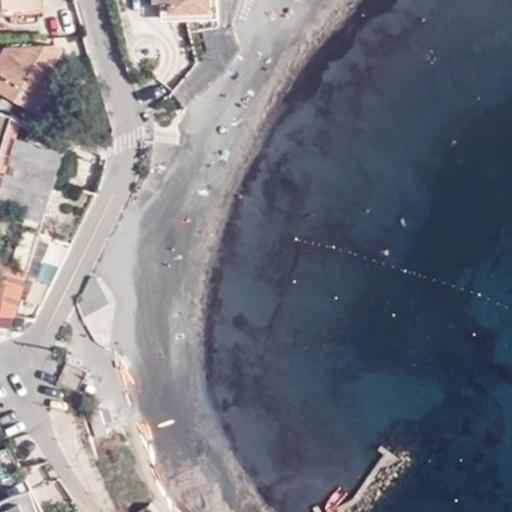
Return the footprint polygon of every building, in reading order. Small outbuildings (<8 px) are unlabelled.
[(0,0),(0,9),(7,10),(8,15),(16,15),(16,9),(36,8),(35,0),(0,0)] [(150,0),(150,1),(166,1),(166,10),(206,10),(204,0),(150,0)] [(0,92),(34,113),(58,70),(50,64),(59,49),(53,45),(6,47),(0,57),(0,73),(4,77),(0,84),(0,92)] [(12,118),(7,115),(0,136),(0,169),(4,171),(19,123),(12,118)] [(25,269),(16,315),(32,317),(68,243),(35,234),(25,269)] [(16,316),(16,315),(25,269),(0,261),(0,326),(10,329),(13,315),(16,316)] [(103,290),(78,304),(82,313),(83,318),(111,303),(103,290)] [(109,335),(115,313),(111,303),(83,318),(93,340),(108,351),(109,335)] [(54,377),(74,387),(84,366),(65,356),(54,377)] [(97,436),(125,425),(114,398),(86,409),(97,436)] [(81,511),(80,510),(77,506),(64,511),(42,511),(32,480),(27,467),(0,473),(0,490),(3,498),(9,511),(6,511),(3,511),(0,504),(0,511),(81,511)]
